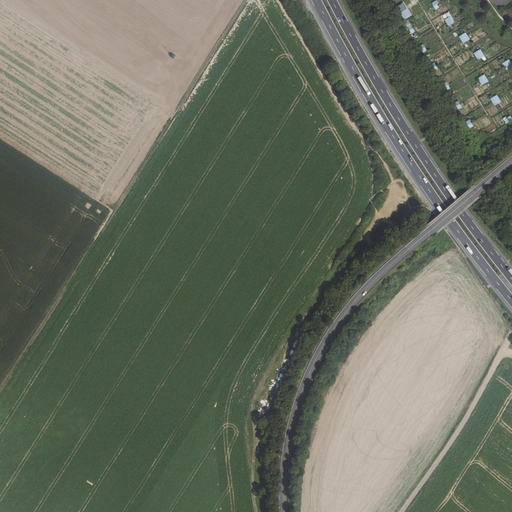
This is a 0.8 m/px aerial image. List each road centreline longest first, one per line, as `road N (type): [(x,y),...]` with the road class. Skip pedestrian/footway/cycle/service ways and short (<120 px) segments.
road 1 (track): [(0,390),(247,0)]
road 2 (secondary): [(511,161),(392,262),(325,341),(286,445),(283,511)]
road 3 (track): [(504,349),(508,326),(487,292),(435,217),(410,203),(380,161),(280,0)]
road 4 (track): [(257,511),(256,445),(296,330),(410,203)]
road 5 (trunk): [(316,0),(398,145),(511,300)]
road 6 (trunk): [(511,278),(407,133),(331,0)]
road 7 (track): [(504,349),(400,511)]
road 8 (track): [(417,0),(490,117)]
